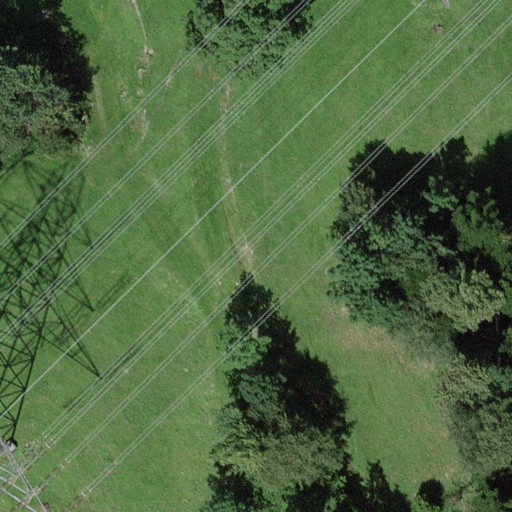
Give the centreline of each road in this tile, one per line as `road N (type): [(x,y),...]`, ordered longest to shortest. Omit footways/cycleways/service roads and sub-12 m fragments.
road 1 (track): [(72,0),(98,56),(120,156),(216,298),(244,303),(321,421),(362,511)]
road 2 (track): [(224,0),(205,97),(251,511)]
